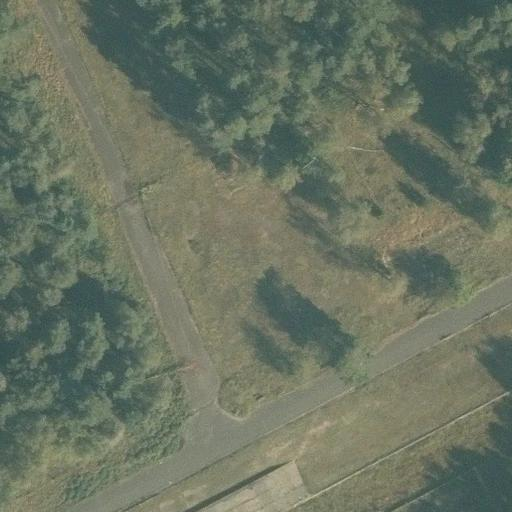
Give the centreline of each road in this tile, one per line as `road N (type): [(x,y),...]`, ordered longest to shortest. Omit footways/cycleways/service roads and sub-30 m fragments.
road 1 (track): [(221,447),(213,370),(47,0)]
road 2 (track): [(221,447),(511,295)]
road 3 (track): [(221,447),(100,511)]
